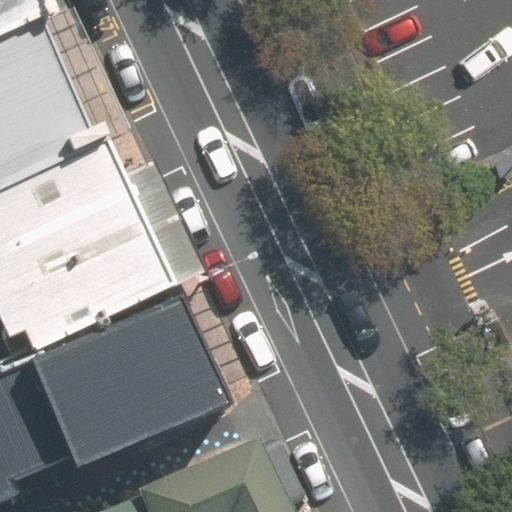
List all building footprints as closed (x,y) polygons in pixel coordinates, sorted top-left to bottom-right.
[(0,0),(0,44),(49,23),(37,0),(0,0)] [(0,44),(0,180),(101,135),(49,23),(0,44)] [(174,295),(101,135),(0,180),(0,286),(33,359),(174,295)] [(0,511),(229,417),(179,301),(0,381),(0,511)] [(284,511),(257,448),(103,511),(284,511)]
